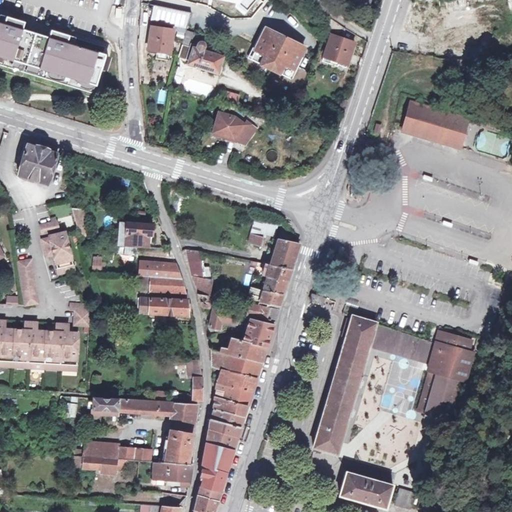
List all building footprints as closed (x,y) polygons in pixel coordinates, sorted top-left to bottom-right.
[(424,0),(413,0),(403,31),(425,38),(435,3),(424,0)] [(153,20),(186,26),(186,25),(189,12),(155,6),(153,20)] [(0,22),(0,55),(96,85),(106,55),(67,43),(69,36),(51,30),(48,37),(22,29),(24,23),(6,17),(4,24),(0,22)] [(336,22),(331,17),(327,30),(342,35),(345,28),(336,22)] [(174,29),(152,25),(149,48),(159,50),(170,52),(174,29)] [(305,48),(265,29),(258,43),(252,56),(262,61),(260,65),(281,75),(283,71),(291,75),(305,48)] [(203,53),(205,47),(204,46),(204,45),(202,44),(200,43),(199,44),(197,45),(191,43),(193,32),(185,30),(182,45),(191,48),(193,49),(189,64),(211,71),(213,67),(220,70),(224,60),(203,53)] [(354,46),(330,37),(323,57),(348,65),(354,46)] [(187,60),(191,48),(182,45),(179,57),(187,60)] [(169,59),(170,52),(159,50),(158,57),(169,59)] [(238,97),(225,93),(223,98),(237,102),(238,97)] [(457,116),(411,102),(403,133),(459,150),(469,119),(473,121),(475,115),(458,110),(457,116)] [(234,118),(219,114),(213,133),(224,137),(224,139),(244,145),(257,130),(247,123),(245,126),(234,118)] [(58,154),(59,149),(29,140),(21,165),(18,175),(48,184),(58,154)] [(84,209),(72,208),(81,242),(87,243),(88,231),(84,219),(84,213),(84,209)] [(259,216),(249,243),(255,245),(259,235),(265,218),(259,216)] [(266,237),(267,235),(272,220),(265,218),(259,235),(266,237)] [(272,220),(267,235),(273,238),(279,223),(272,220)] [(127,223),(120,222),(118,240),(126,241),(127,223)] [(57,230),(55,223),(39,227),(40,235),(57,230)] [(153,225),(147,225),(127,223),(126,241),(118,240),(117,245),(147,247),(149,235),(152,235),(153,225)] [(278,241),(272,265),(292,269),(297,253),(300,244),(296,236),(281,230),(278,241)] [(64,235),(41,241),(45,255),(52,253),(57,274),(60,274),(59,268),(72,265),(64,235)] [(266,237),(259,235),(255,245),(262,247),(266,237)] [(272,265),(278,241),(274,240),(271,251),(273,251),(269,265),(272,265)] [(202,251),(191,249),(192,277),(202,278),(202,251)] [(92,271),(103,271),(102,256),(91,257),(92,271)] [(37,304),(30,261),(15,264),(23,306),(37,304)] [(152,263),(151,277),(160,278),(161,264),(152,263)] [(161,264),(160,278),(181,279),(176,264),(161,264)] [(288,281),(292,269),(272,265),(269,265),(266,264),(263,274),(269,275),(288,281)] [(73,271),(72,265),(59,268),(60,274),(73,271)] [(269,275),(264,290),(284,294),(287,286),(288,281),(269,275)] [(141,292),(186,294),(181,279),(160,278),(151,277),(142,277),(141,292)] [(195,286),(197,294),(209,296),(211,280),(202,278),(192,277),(195,286)] [(264,290),(254,288),(252,296),(262,298),(264,290)] [(250,304),(279,309),(281,301),(283,297),(284,294),(264,290),(262,298),(252,296),(250,304)] [(218,298),(209,296),(197,294),(201,308),(212,310),(216,311),(218,298)] [(322,307),(333,311),(336,303),(311,295),(310,300),(322,305),(322,307)] [(139,298),(138,313),(188,316),(193,316),(193,315),(190,314),(190,306),(188,305),(187,301),(139,298)] [(89,310),(83,305),(69,304),(69,311),(74,311),(73,325),(88,326),(89,310)] [(250,304),(247,316),(275,321),(277,315),(279,309),(250,304)] [(221,321),(237,324),(240,315),(216,311),(212,310),(209,327),(219,329),(221,321)] [(313,447),(337,455),(369,347),(376,325),(377,323),(353,316),(352,317),(313,447)] [(251,319),(245,340),(267,346),(270,337),(274,324),(251,319)] [(36,323),(24,323),(24,331),(36,331),(36,323)] [(68,325),(56,324),(56,333),(67,333),(68,325)] [(369,347),(429,364),(435,344),(376,325),(369,347)] [(76,365),(78,333),(67,333),(56,333),(36,331),(24,331),(4,330),(0,329),(0,361),(26,363),(25,368),(31,369),(32,363),(57,364),(57,370),(63,370),(63,364),(76,365)] [(437,344),(440,344),(442,337),(472,346),(473,342),(441,333),(437,344)] [(474,354),(470,353),(472,346),(442,337),(440,344),(437,344),(431,365),(433,366),(419,412),(449,421),(461,382),(466,383),(474,354)] [(229,354),(262,362),(264,355),(267,346),(245,340),(233,338),(230,350),(221,348),(220,352),(229,354)] [(212,368),(224,370),(229,354),(220,352),(211,350),(212,368)] [(229,354),(224,370),(257,378),(259,370),(262,362),(229,354)] [(192,379),(202,379),(199,360),(187,362),(188,378),(192,379)] [(257,378),(224,370),(220,385),(252,392),(254,385),(257,378)] [(187,396),(187,401),(202,402),(202,379),(192,379),(191,396),(187,396)] [(250,398),(252,392),(220,385),(218,384),(217,390),(231,392),(229,401),(248,406),(250,398)] [(229,401),(215,397),(213,410),(215,410),(244,416),(246,410),(248,406),(229,401)] [(118,411),(141,413),(140,418),(149,418),(150,413),(158,414),(165,415),(166,412),(173,413),(172,421),(183,424),(184,426),(193,428),(196,405),(92,398),(90,415),(117,416),(118,411)] [(66,417),(75,418),(77,404),(67,403),(66,417)] [(215,410),(213,420),(241,427),(242,422),(244,416),(215,410)] [(210,419),(206,443),(233,450),(235,444),(239,433),(241,427),(213,420),(210,419)] [(191,437),(193,428),(184,426),(183,424),(172,421),(170,431),(182,433),(185,436),(191,437)] [(182,433),(170,431),(169,437),(166,463),(187,465),(191,437),(185,436),(182,433)] [(206,443),(200,477),(203,478),(203,481),(201,488),(220,491),(223,483),(228,467),(233,450),(206,443)] [(83,458),(102,459),(115,460),(117,460),(119,447),(85,444),(83,458)] [(151,449),(119,447),(117,460),(139,461),(150,462),(151,449)] [(84,468),(100,470),(102,459),(83,458),(71,457),(70,461),(80,462),(80,465),(84,466),(84,468)] [(115,460),(102,459),(100,470),(101,470),(101,474),(113,475),(115,460)] [(187,465),(166,463),(161,463),(154,462),(153,479),(166,480),(166,481),(181,483),(181,486),(188,488),(192,465),(187,465)] [(392,487),(346,473),(340,496),(386,509),(392,487)] [(220,491),(201,488),(198,498),(217,501),(218,496),(220,491)] [(416,494),(399,489),(395,506),(410,511),(416,494)] [(198,498),(194,510),(200,511),(213,511),(215,507),(217,501),(198,498)]
